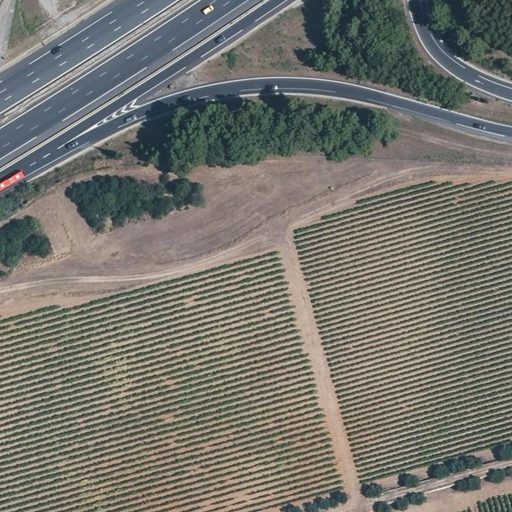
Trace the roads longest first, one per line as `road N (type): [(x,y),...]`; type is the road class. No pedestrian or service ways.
road 1 (track): [(511,169),(431,162),(167,273),(0,288)]
road 2 (motorway): [(53,147),(201,90),(261,84),(366,92),(511,129)]
road 3 (motorway): [(53,147),(274,0)]
road 4 (motorway): [(0,141),(217,0)]
road 5 (motorway): [(149,0),(0,95)]
road 6 (motorway): [(511,94),(445,62),(423,38),(413,0)]
